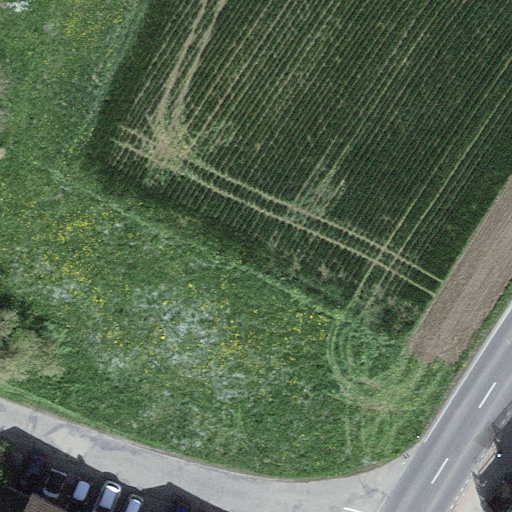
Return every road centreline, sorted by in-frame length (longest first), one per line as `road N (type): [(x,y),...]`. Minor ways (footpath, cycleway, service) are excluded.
road 1 (unclassified): [(278,511),(0,416)]
road 2 (secondary): [(415,511),(511,358)]
